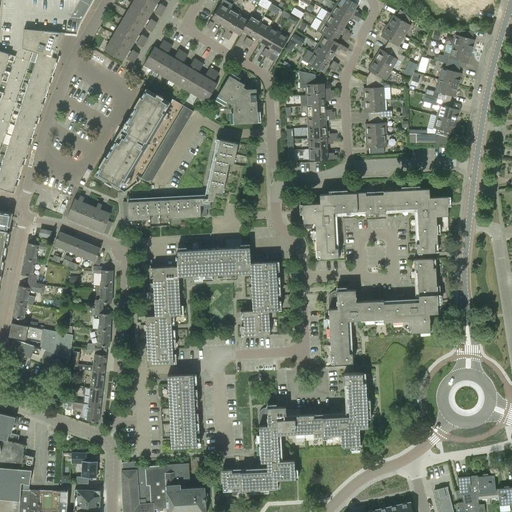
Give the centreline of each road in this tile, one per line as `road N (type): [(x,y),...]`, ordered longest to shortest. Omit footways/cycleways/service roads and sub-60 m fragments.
road 1 (residential): [(25,218),(22,202),(55,95),(108,0)]
road 2 (residential): [(271,134),(266,77),(189,31),(201,0)]
road 3 (residential): [(372,0),(374,14),(346,74),(350,168)]
road 4 (residential): [(123,250),(116,420)]
road 5 (tertiary): [(476,160),(511,1)]
road 6 (residential): [(162,175),(193,125),(205,120),(230,135),(271,134)]
road 7 (residential): [(511,337),(496,231),(468,228)]
road 8 (residential): [(144,420),(142,372),(183,369),(218,355)]
road 9 (residential): [(159,240),(224,238),(235,220),(275,216)]
road 10 (residential): [(350,168),(476,160)]
